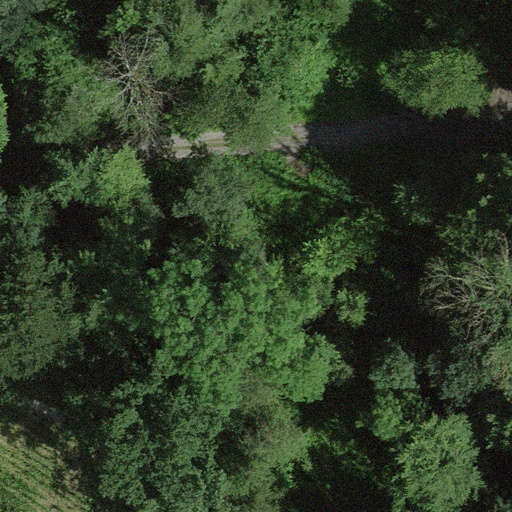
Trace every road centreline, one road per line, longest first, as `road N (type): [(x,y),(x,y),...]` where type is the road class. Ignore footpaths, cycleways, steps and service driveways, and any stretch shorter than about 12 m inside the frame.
road 1 (track): [(511,109),(0,168)]
road 2 (track): [(0,379),(149,460),(215,511)]
